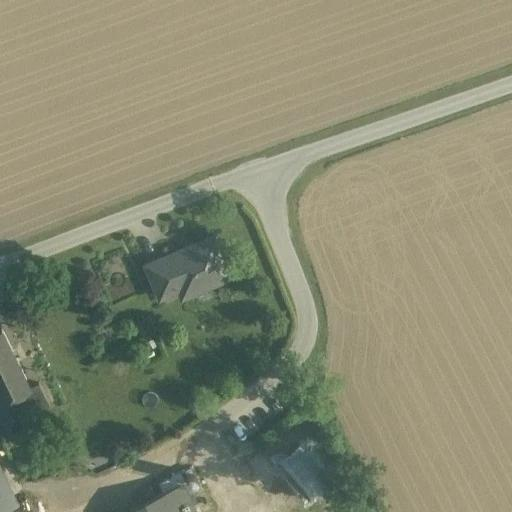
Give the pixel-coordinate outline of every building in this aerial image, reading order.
[(193,249),(172,258),(170,255),(146,266),(160,297),(179,289),(181,293),(186,296),(192,293),(194,287),(213,279),(215,283),(233,275),(215,235),(191,245),(193,249)] [(0,324),(0,398),(15,391),(25,412),(48,400),(38,378),(27,383),(0,324)] [(0,458),(0,507),(19,499),(0,458)] [(195,511),(181,482),(119,511),(195,511)] [(99,489),(71,506),(74,511),(99,511),(109,506),(99,489)]
